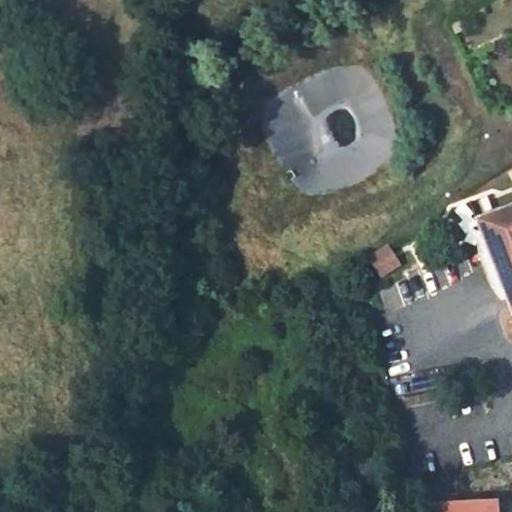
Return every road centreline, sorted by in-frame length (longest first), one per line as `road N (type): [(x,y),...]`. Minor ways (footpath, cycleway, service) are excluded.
road 1 (track): [(182,0),(173,255),(100,511)]
road 2 (track): [(324,511),(291,456),(178,376)]
